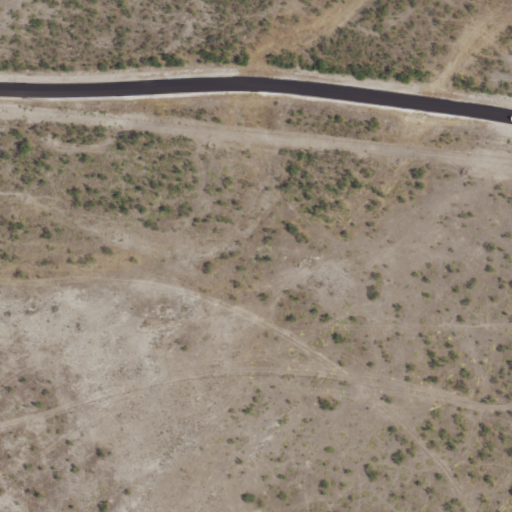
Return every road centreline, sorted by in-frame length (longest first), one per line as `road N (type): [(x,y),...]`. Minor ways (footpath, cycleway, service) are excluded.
road 1 (track): [(0,268),(218,332),(327,387),(459,511)]
road 2 (residential): [(511,111),(411,88),(0,75)]
